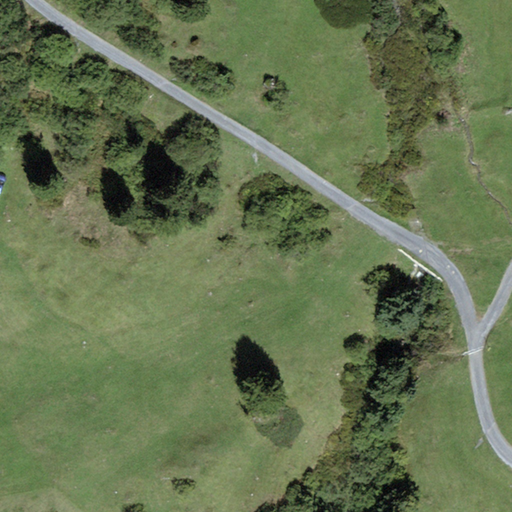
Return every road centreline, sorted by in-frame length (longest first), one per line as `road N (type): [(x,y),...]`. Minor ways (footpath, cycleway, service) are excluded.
road 1 (track): [(28,0),(421,256),(451,290),(473,346)]
road 2 (track): [(473,346),(489,436),(511,462)]
